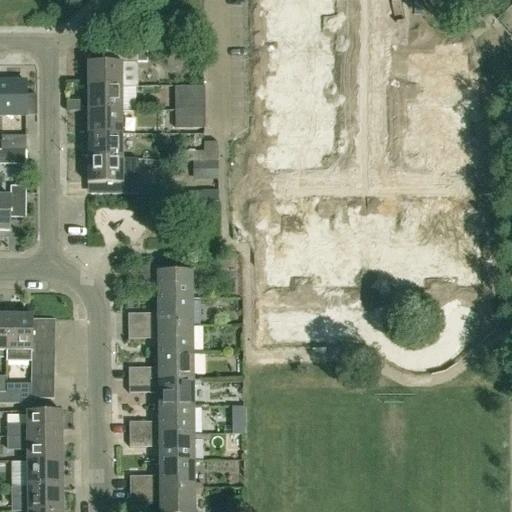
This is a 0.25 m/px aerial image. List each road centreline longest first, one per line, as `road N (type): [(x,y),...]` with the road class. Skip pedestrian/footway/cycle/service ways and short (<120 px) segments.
road 1 (residential): [(49,266),(44,41),(0,42)]
road 2 (residential): [(49,266),(77,282),(88,303),(95,511)]
